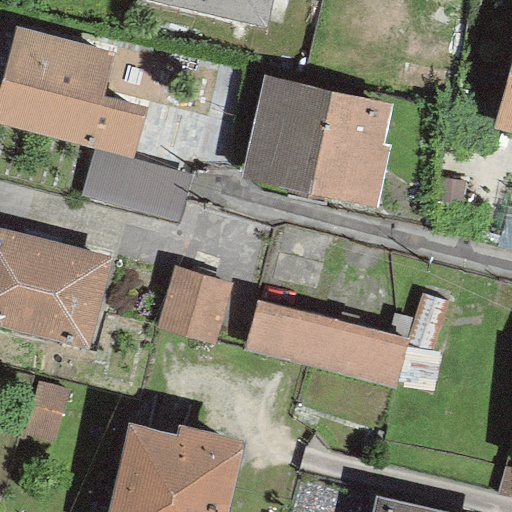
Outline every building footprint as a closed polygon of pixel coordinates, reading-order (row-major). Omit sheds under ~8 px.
[(219,0),(257,9),(259,0),(219,0)] [(0,106),(130,142),(139,108),(88,93),(97,58),(19,36),(0,105),(0,106)] [(511,68),(501,112),(511,114),(511,68)] [(356,195),(377,105),(272,81),(251,171),(356,195)] [(170,221),(182,175),(105,155),(93,202),(170,221)] [(316,291),(329,239),(286,227),(273,280),(316,291)] [(0,314),(83,336),(102,261),(0,235),(0,314)] [(207,333),(221,287),(179,274),(166,321),(207,333)] [(399,343),(391,376),(400,379),(408,381),(407,388),(436,393),(439,381),(433,380),(440,350),(433,348),(445,300),(420,294),(412,318),(403,344),(399,343)] [(393,341),(384,339),(258,307),(249,343),(391,376),(399,343),(393,341)] [(403,344),(412,318),(397,314),(392,313),(384,339),(393,341),(399,343),(403,344)] [(52,442),(66,388),(36,380),(23,434),(52,442)] [(214,511),(232,444),(181,430),(177,443),(137,432),(116,511),(214,511)] [(511,495),(511,466),(506,465),(500,493),(511,495)] [(425,511),(381,502),(378,511),(425,511)]
